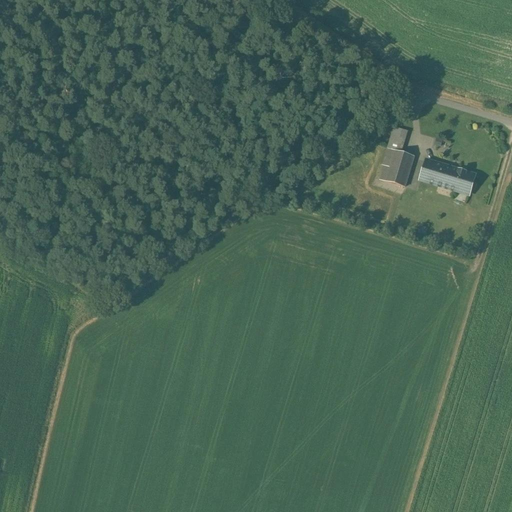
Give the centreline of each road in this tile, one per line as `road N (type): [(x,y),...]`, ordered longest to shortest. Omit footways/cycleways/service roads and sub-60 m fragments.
road 1 (track): [(511,141),(399,511)]
road 2 (unclassified): [(265,0),(401,86),(511,123)]
